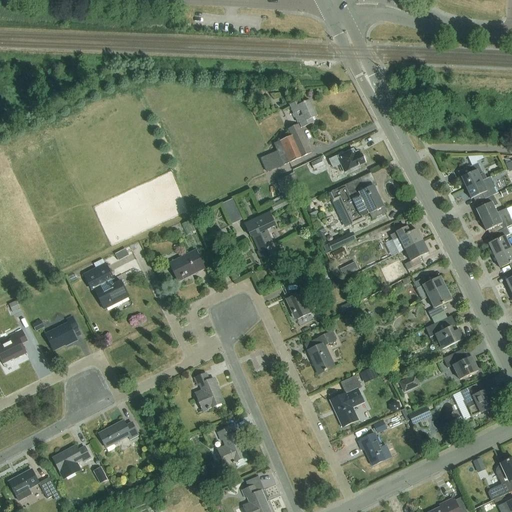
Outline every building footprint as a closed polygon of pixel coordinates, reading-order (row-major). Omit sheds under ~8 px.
[(299,123),(302,128),(314,123),(312,119),(317,117),(310,102),(302,105),(300,101),(290,106),(298,123),(299,123)] [(292,137),(287,139),(280,143),(274,145),(278,152),(262,159),(268,173),(312,154),(299,126),(289,130),(292,137)] [(339,157),(330,161),(333,168),(341,165),(345,173),(347,172),(348,174),(358,170),(357,168),(366,164),(365,162),(365,161),(366,160),(366,159),(365,158),(365,157),(364,157),(363,157),(363,156),(362,156),(361,156),(358,152),(355,153),(354,150),(343,154),(343,153),(338,155),(339,157)] [(321,159),(311,164),(314,171),(324,166),(321,159)] [(482,183),(487,181),(484,174),(483,174),(478,164),(467,169),(470,175),(461,179),(467,191),(482,183)] [(371,174),(346,186),(328,194),(333,203),(339,200),(351,227),(366,220),(365,216),(370,214),(372,219),(386,213),(374,188),(377,186),(371,174)] [(285,199),(296,195),(288,177),(277,182),(285,199)] [(482,183),(467,191),(471,200),(473,199),(476,206),(493,198),(499,195),(491,179),(487,181),(482,183)] [(481,222),(497,214),(494,207),(497,206),(493,198),(476,206),(478,209),(476,210),(481,222)] [(233,199),(222,204),(231,222),(242,217),(233,199)] [(288,205),(285,199),(271,206),(274,212),(288,205)] [(495,234),(507,229),(511,226),(511,223),(506,210),(497,214),(481,222),(486,232),(492,229),(495,234)] [(251,239),(252,238),(258,252),(257,253),(261,262),(278,254),(268,231),(276,227),(269,212),(244,224),(251,239)] [(323,233),(325,232),(323,227),(316,231),(321,242),(326,240),(323,233)] [(405,251),(422,242),(417,230),(406,236),(403,230),(407,229),(407,228),(390,236),(399,254),(405,251)] [(489,245),(495,258),(511,251),(506,237),(510,235),(507,229),(495,234),(490,236),(493,243),(489,245)] [(422,242),(405,251),(411,262),(404,265),(407,271),(420,265),(418,259),(428,254),(422,242)] [(344,248),(332,254),(335,260),(347,255),(344,248)] [(509,265),(511,270),(511,269),(511,250),(511,251),(495,258),(500,269),(509,265)] [(169,264),(178,283),(205,269),(196,251),(169,264)] [(338,264),(341,270),(350,265),(347,260),(338,264)] [(355,263),(350,265),(341,270),(345,277),(358,270),(355,263)] [(114,285),(112,281),(109,275),(111,274),(106,264),(84,275),(89,285),(91,284),(93,287),(94,286),(95,289),(94,289),(104,310),(129,298),(121,282),(114,285)] [(334,270),(329,273),(331,279),(337,277),(334,270)] [(423,286),(429,298),(446,290),(440,278),(429,283),(427,277),(413,284),(416,290),(423,286)] [(411,283),(408,278),(402,281),(405,286),(411,283)] [(446,290),(429,298),(434,309),(428,313),(431,319),(444,312),(441,306),(452,301),(446,290)] [(305,292),(286,301),(296,321),(310,314),(304,301),(308,299),(305,292)] [(20,309),(16,301),(9,305),(13,312),(20,309)] [(68,323),(45,335),(53,351),(76,340),(82,337),(78,328),(72,317),(67,320),(68,323)] [(450,329),(446,319),(425,329),(430,338),(435,336),(442,350),(463,340),(458,331),(456,326),(450,329)] [(32,325),(36,332),(45,328),(41,321),(32,325)] [(12,340),(0,345),(0,358),(3,365),(14,359),(15,360),(26,354),(22,344),(27,342),(22,331),(10,336),(12,340)] [(321,345),(307,352),(318,375),(335,367),(325,347),(336,342),(332,332),(318,339),(321,345)] [(461,351),(443,359),(448,369),(453,367),(459,381),(478,372),(471,357),(466,360),(461,351)] [(373,368),(360,374),(364,384),(378,378),(373,368)] [(203,412),(224,403),(214,379),(209,381),(206,374),(195,379),(198,386),(200,385),(202,391),(196,394),(203,412)] [(407,382),(399,385),(404,394),(412,391),(407,382)] [(476,385),(465,390),(460,393),(464,401),(463,402),(470,418),(494,407),(487,391),(480,394),(476,385)] [(358,421),(355,414),(352,409),(364,404),(358,389),(346,395),(346,394),(339,397),(332,401),(330,401),(343,428),(358,421)] [(336,391),(329,395),(332,401),(339,397),(336,391)] [(427,407),(408,416),(413,425),(431,416),(427,407)] [(126,426),(124,421),(99,434),(106,448),(128,436),(130,440),(139,435),(132,423),(126,426)] [(382,423),(374,427),(377,433),(385,429),(382,423)] [(223,440),(226,446),(218,450),(225,467),(247,458),(237,433),(232,435),(230,428),(218,433),(221,441),(223,440)] [(386,446),(381,448),(374,434),(360,441),(358,442),(362,452),(364,451),(372,467),(391,458),(386,446)] [(76,446),(53,459),(60,472),(64,479),(80,471),(77,464),(83,460),(84,462),(91,458),(85,447),(78,450),(76,446)] [(511,458),(501,464),(501,465),(498,467),(497,468),(496,469),(496,471),(496,473),(501,485),(490,490),(489,491),(488,493),(488,494),(492,502),(510,493),(511,492),(511,458)] [(482,462),(474,465),(478,473),(485,470),(482,462)] [(101,468),(95,471),(98,476),(103,473),(101,468)] [(9,483),(16,496),(39,483),(32,470),(9,483)] [(53,486),(49,478),(39,484),(47,500),(53,497),(48,488),(53,486)] [(244,511),(269,511),(266,503),(261,491),(257,493),(254,486),(250,488),(242,491),(245,498),(247,497),(250,503),(242,506),(244,511)] [(466,511),(460,498),(454,502),(453,500),(444,504),(445,506),(433,511),(466,511)]
